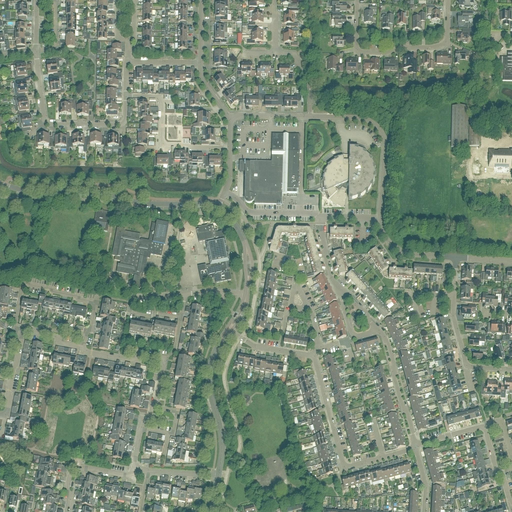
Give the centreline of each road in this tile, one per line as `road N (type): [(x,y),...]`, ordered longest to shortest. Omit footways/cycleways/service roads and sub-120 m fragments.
road 1 (tertiary): [(380,218),(385,144),(369,121),(230,120)]
road 2 (unclassified): [(216,208),(0,183)]
road 3 (residential): [(356,0),(357,51),(386,53),(443,45),(447,0)]
road 4 (residential): [(84,348),(95,303),(75,295),(23,283),(15,329),(21,330)]
road 5 (residential): [(35,52),(49,123),(121,123),(125,95)]
road 6 (residential): [(383,457),(343,464),(314,356)]
road 7 (tertiary): [(218,475),(221,437),(209,372),(228,329)]
road 8 (residential): [(84,348),(163,359),(153,406)]
road 9 (residential): [(414,445),(378,329)]
